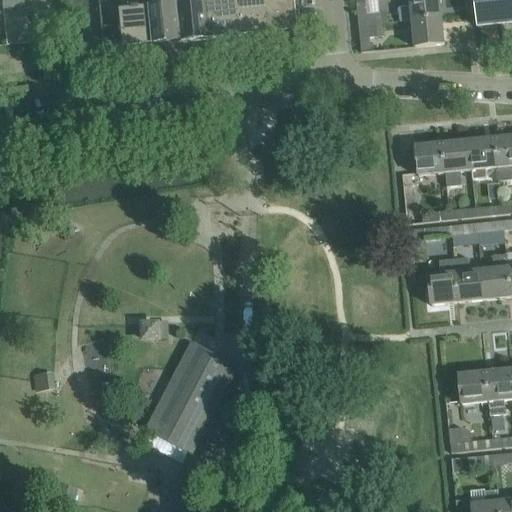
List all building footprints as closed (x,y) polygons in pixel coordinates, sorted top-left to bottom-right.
[(23,0),(1,0),(3,17),(25,15),(23,0)] [(238,37),(234,0),(228,0),(207,2),(210,40),(238,37)] [(263,0),(234,0),(238,37),(267,34),(263,0)] [(294,0),(263,0),(267,34),(297,31),(294,0)] [(371,14),(369,0),(365,0),(356,1),(358,27),(372,26),(382,24),(381,13),(371,14)] [(410,0),(412,7),(399,8),(401,23),(413,22),(441,19),(438,0),(410,0)] [(501,25),(498,0),(474,0),(478,28),(481,28),(481,27),(501,25)] [(511,0),(498,0),(501,25),(511,23),(511,0)] [(210,40),(207,2),(177,5),(181,43),(210,40)] [(177,5),(148,8),(152,46),(181,43),(177,5)] [(152,46),(148,8),(119,11),(123,48),(152,46)] [(28,45),(25,15),(3,17),(6,47),(28,45)] [(441,19),(413,22),(416,46),(415,46),(415,49),(444,46),(444,43),(443,43),(441,19)] [(375,53),(372,26),(358,27),(361,54),(375,53)] [(43,71),(44,81),(54,80),(53,70),(43,71)] [(511,138),(495,140),(498,170),(499,183),(511,181),(511,138)] [(498,170),(495,140),(469,143),(472,172),(473,181),(487,179),(486,171),(498,170)] [(469,143),(443,145),(446,175),(447,189),(461,188),(460,173),(472,172),(469,143)] [(446,175),(443,145),(416,148),(419,178),(446,175)] [(511,206),(501,208),(502,217),(511,215),(511,206)] [(502,217),(501,208),(476,210),(477,219),(502,217)] [(476,210),(449,213),(450,222),(477,219),(476,210)] [(449,213),(422,215),(423,225),(450,222),(449,213)] [(423,225),(422,215),(407,217),(408,226),(423,225)] [(511,221),(503,222),(504,232),(511,230),(511,221)] [(504,232),(503,222),(477,225),(478,234),(504,232)] [(477,225),(451,227),(452,237),(478,234),(477,225)] [(451,227),(424,230),(425,240),(442,238),(443,251),(453,250),(452,237),(451,227)] [(425,240),(424,230),(409,231),(410,241),(425,240)] [(495,271),(482,272),(485,302),(511,299),(506,257),(493,258),(495,271)] [(482,272),(469,273),(467,260),(454,262),(459,304),(485,302),(482,272)] [(439,263),(440,276),(429,277),(431,307),(459,304),(454,262),(439,263)] [(234,368),(195,348),(150,433),(189,453),(199,434),(205,437),(212,423),(207,420),(234,368)] [(511,371),(487,374),(490,404),(491,418),(506,417),(505,402),(511,401),(511,371)] [(490,404),(487,374),(459,377),(462,406),(490,404)] [(240,436),(213,422),(212,423),(205,437),(204,438),(231,452),(240,436)] [(511,439),(493,441),(494,451),(511,448),(511,439)] [(494,451),(493,441),(450,446),(451,455),(494,451)] [(511,464),(511,454),(495,456),(496,466),(511,464)] [(496,466),(495,456),(452,460),(453,471),(496,466)] [(499,511),(499,504),(498,492),(485,493),(471,495),(472,501),(456,503),(457,511),(499,511)] [(511,511),(511,502),(499,504),(499,511),(511,511)]
